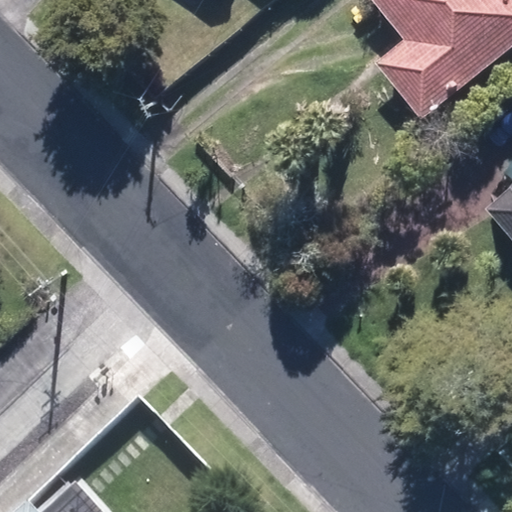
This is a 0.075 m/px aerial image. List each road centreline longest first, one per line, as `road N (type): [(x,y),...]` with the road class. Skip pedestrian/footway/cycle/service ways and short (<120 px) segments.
road 1 (residential): [(411,511),(0,87)]
road 2 (unknown): [(127,310),(0,426)]
